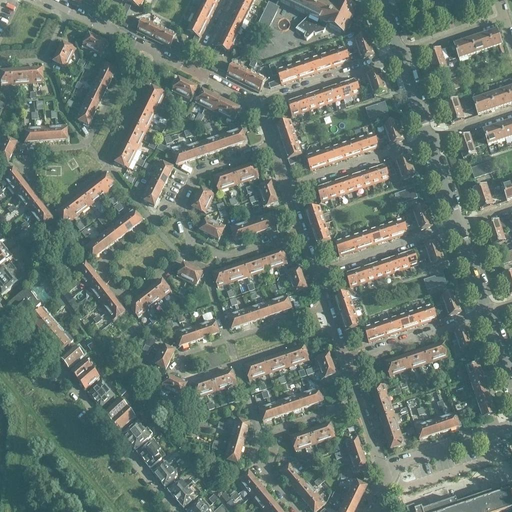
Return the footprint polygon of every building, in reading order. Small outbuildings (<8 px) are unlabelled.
[(140,9),(144,1),(141,0),(127,0),(126,3),(127,3),(132,5),(140,9)] [(214,11),(216,7),(203,0),(199,8),(211,14),(213,10),(214,11)] [(249,13),(253,5),(243,0),(239,0),(238,2),(239,3),(237,7),(249,13)] [(355,11),(342,5),(333,0),(277,0),(277,1),(321,23),(321,24),(343,35),(347,28),(349,29),(351,24),(349,23),(355,11)] [(267,27),(275,11),(276,8),(275,7),(269,4),(259,24),(267,27)] [(245,21),(249,13),(237,7),(235,11),(234,11),(232,15),(245,21)] [(209,19),(211,14),(199,8),(195,17),(208,23),(210,19),(209,19)] [(241,29),(245,21),(232,15),(230,18),(231,19),(229,23),(241,29)] [(206,27),(208,23),(195,17),(191,25),(203,31),(205,26),(206,27)] [(145,37),(152,24),(143,20),(141,25),(138,30),(137,34),(141,36),(141,35),(145,37)] [(237,37),(241,29),(229,23),(227,27),(226,27),(224,31),(237,37)] [(153,42),(160,28),(152,24),(145,37),(150,39),(149,40),(153,42)] [(201,35),(203,31),(191,25),(187,33),(195,37),(200,39),(202,35),(201,35)] [(162,45),(168,32),(160,28),(153,42),(157,44),(157,43),(162,45)] [(233,45),(237,37),(224,31),(222,35),(223,35),(221,39),(233,45)] [(502,46),(497,31),(487,35),(492,50),(497,48),(499,56),(503,55),(501,47),(502,46)] [(173,41),(176,37),(168,32),(162,45),(166,47),(165,48),(169,50),(171,46),(173,41)] [(92,52),(98,40),(89,35),(83,47),(85,48),(89,50),(92,52)] [(492,50),(487,35),(479,37),(485,53),(488,52),(487,51),(492,50)] [(370,46),(367,36),(355,40),(358,50),(370,46)] [(485,53),(479,37),(471,40),(476,55),(482,53),(482,54),(485,53)] [(229,54),(233,45),(221,39),(219,43),(218,43),(216,47),(221,50),(229,54)] [(102,56),(107,46),(108,45),(98,40),(92,52),(102,56)] [(476,55),(471,40),(462,43),(468,59),(470,58),(470,57),(476,55)] [(468,59),(462,43),(453,46),(458,61),(464,59),(465,60),(468,59)] [(70,59),(74,50),(63,44),(58,53),(70,59)] [(374,56),(370,46),(358,50),(361,60),(374,56)] [(350,63),(347,54),(345,49),(336,52),(341,65),(345,64),(346,65),(350,63)] [(443,61),(440,51),(427,55),(431,65),(443,61)] [(341,65),(336,52),(328,55),(333,69),(337,68),(336,67),(341,65)] [(65,69),(70,59),(58,53),(53,63),(65,69)] [(333,69),(328,55),(319,58),(324,71),(328,70),(328,71),(333,69)] [(324,71),(319,58),(311,61),(316,75),(320,74),(319,73),(324,71)] [(316,75),(311,61),(302,64),(307,77),(311,75),(311,76),(316,75)] [(447,71),(443,61),(431,65),(434,75),(447,71)] [(307,77),(302,64),(294,67),(298,81),(303,79),(302,78),(307,77)] [(112,80),(116,71),(105,65),(100,74),(112,80)] [(235,81),(241,69),(233,65),(231,70),(228,75),(226,78),(230,80),(231,79),(235,81)] [(298,81),(294,67),(285,70),(290,83),(294,81),(294,82),(298,81)] [(243,86),(249,73),(241,69),(235,81),(239,83),(239,84),(243,86)] [(43,83),(42,70),(32,71),(33,84),(43,83)] [(285,70),(277,72),(276,73),(277,73),(278,76),(279,81),(281,86),(281,87),(285,85),(285,84),(290,83),(285,70)] [(33,84),(32,71),(21,72),(22,85),(33,84)] [(382,81),(379,71),(366,75),(370,86),(382,81)] [(12,85),(11,72),(0,73),(1,86),(12,85)] [(22,85),(21,72),(11,72),(12,85),(22,85)] [(251,89),(257,77),(249,73),(243,86),(247,88),(247,87),(251,89)] [(107,89),(112,80),(100,74),(95,84),(107,89)] [(259,94),(265,81),(257,77),(251,89),(255,91),(255,92),(259,94)] [(182,96),(188,84),(178,79),(172,91),(182,96)] [(360,94),(355,80),(351,81),(351,82),(347,84),(352,97),(360,94)] [(386,91),(383,84),(382,81),(370,86),(373,96),(386,91)] [(102,99),(106,91),(107,89),(95,84),(91,93),(102,99)] [(192,101),(197,89),(188,84),(182,96),(192,101)] [(352,97),(347,84),(343,85),(342,84),(338,86),(343,100),(352,97)] [(343,100),(338,86),(334,87),(334,88),(330,90),(334,103),(343,100)] [(159,104),(164,95),(164,94),(152,88),(148,98),(159,104)] [(334,103),(330,90),(326,91),(325,90),(321,91),(326,106),(334,103)] [(511,105),(507,90),(501,92),(501,91),(498,92),(503,108),(511,105)] [(206,107),(211,96),(202,91),(196,103),(206,107)] [(326,106),(321,91),(317,93),(317,94),(313,95),(317,109),(326,106)] [(503,108),(498,92),(495,93),(495,94),(490,96),(495,111),(503,108)] [(98,108),(102,99),(91,93),(86,103),(98,108)] [(317,109),(313,95),(308,97),(308,96),(304,97),(309,111),(317,109)] [(215,112),(221,101),(211,96),(206,107),(215,112)] [(495,111),(490,96),(484,98),(484,97),(481,98),(486,114),(495,111)] [(309,111),(304,97),(300,99),(300,100),(296,101),(300,114),(309,111)] [(155,113),(159,104),(148,98),(143,107),(155,113)] [(486,114),(481,98),(478,99),(478,100),(472,102),(477,117),(486,114)] [(224,117),(230,105),(221,101),(215,112),(224,117)] [(300,114),(296,101),(291,103),(291,102),(287,103),(292,117),(300,114)] [(460,111),(457,101),(444,105),(448,115),(460,111)] [(93,118),(97,110),(98,108),(86,103),(81,112),(93,118)] [(234,122),(239,111),(240,110),(230,105),(224,117),(234,122)] [(150,122),(155,113),(143,107),(138,117),(150,122)] [(464,121),(460,111),(448,115),(451,126),(464,121)] [(88,127),(93,118),(81,112),(77,121),(88,127)] [(199,126),(203,118),(199,115),(195,124),(199,126)] [(145,132),(150,122),(138,117),(134,126),(145,132)] [(281,125),(276,126),(275,126),(277,131),(278,130),(279,135),(292,130),(289,122),(284,124),(281,125)] [(399,132),(396,122),(384,126),(387,136),(399,132)] [(511,139),(511,133),(508,123),(500,126),(505,141),(511,139),(511,140),(511,139)] [(141,141),(145,132),(134,126),(129,135),(141,141)] [(505,141),(500,126),(491,129),(497,145),(500,144),(499,143),(505,141)] [(68,141),(67,128),(56,129),(57,142),(68,141)] [(57,142),(56,129),(46,130),(47,143),(57,142)] [(497,145),(491,129),(483,132),(488,147),(494,145),(494,146),(497,145)] [(36,143),(35,130),(25,131),(25,144),(36,143)] [(47,143),(46,130),(35,130),(36,143),(47,143)] [(295,139),(292,130),(279,135),(281,139),(280,140),(281,144),(295,139)] [(246,143),(242,131),(232,134),(236,146),(246,143)] [(403,142),(400,134),(399,132),(387,136),(390,146),(403,142)] [(236,146),(232,134),(222,137),(226,150),(236,146)] [(136,151),(141,141),(129,135),(124,145),(136,151)] [(379,149),(376,140),(374,135),(365,138),(370,151),(374,150),(375,151),(379,149)] [(472,147),(469,136),(456,141),(460,151),(472,147)] [(226,150),(222,137),(212,141),(216,153),(226,150)] [(370,151),(365,138),(357,141),(362,155),(366,154),(365,153),(370,151)] [(12,154),(17,144),(5,139),(1,148),(12,154)] [(298,147),(295,139),(281,144),(282,148),(283,147),(285,152),(298,147)] [(216,153),(212,141),(202,144),(206,156),(216,153)] [(362,155),(357,141),(348,144),(353,157),(357,155),(358,156),(362,155)] [(206,156),(202,144),(192,147),(196,160),(206,156)] [(353,157),(348,144),(340,147),(345,161),(349,159),(348,158),(353,157)] [(131,160),(136,151),(124,145),(120,154),(131,160)] [(196,160),(192,147),(182,151),(186,163),(196,160)] [(301,156),(298,147),(285,152),(286,156),(285,157),(287,161),(288,161),(292,159),(295,158),(301,156)] [(345,161),(340,147),(331,150),(336,163),(340,161),(341,162),(345,161)] [(476,157),(472,147),(460,151),(463,161),(476,157)] [(0,159),(8,163),(12,154),(1,148),(0,149),(0,159)] [(336,163),(331,150),(323,153),(328,167),(332,165),(331,164),(336,163)] [(186,163),(182,151),(172,154),(176,167),(186,163)] [(328,167),(323,153),(314,155),(319,168),(323,167),(324,168),(328,167)] [(127,170),(131,160),(120,154),(115,164),(127,170)] [(319,168),(314,155),(306,158),(310,172),(315,171),(314,170),(319,168)] [(411,167),(408,157),(396,161),(399,171),(411,167)] [(168,179),(173,169),(161,163),(156,173),(168,179)] [(258,178),(254,167),(254,166),(243,169),(248,181),(258,178)] [(389,180),(384,166),(380,167),(381,168),(376,170),(381,183),(389,180)] [(415,177),(412,170),(411,167),(399,171),(402,181),(415,177)] [(248,181),(243,169),(234,172),(238,185),(248,181)] [(20,178),(15,173),(13,170),(3,178),(9,186),(20,178)] [(381,183),(376,170),(372,171),(371,170),(367,172),(372,186),(381,183)] [(238,185),(234,172),(224,176),(228,188),(238,185)] [(372,186),(367,172),(363,173),(364,174),(359,175),(363,188),(372,186)] [(164,188),(168,179),(156,173),(152,182),(164,188)] [(363,188),(359,175),(355,177),(354,176),(350,177),(355,191),(363,188)] [(115,186),(107,176),(98,183),(106,193),(115,186)] [(228,188),(224,176),(213,179),(218,192),(228,188)] [(355,191),(350,177),(346,179),(346,180),(342,181),(346,194),(355,191)] [(26,186),(25,185),(20,178),(9,186),(16,194),(26,186)] [(346,194),(342,181),(338,183),(337,182),(333,183),(338,197),(346,194)] [(159,198),(163,190),(164,188),(152,182),(147,192),(159,198)] [(106,193),(98,183),(90,189),(98,199),(106,193)] [(338,197),(333,183),(329,184),(329,185),(325,187),(329,200),(338,197)] [(511,200),(511,189),(510,183),(507,184),(507,186),(501,188),(506,202),(511,200)] [(274,194),(271,184),(259,188),(262,198),(274,194)] [(33,195),(28,189),(26,186),(16,194),(22,203),(33,195)] [(489,197),(486,186),(473,191),(477,201),(489,197)] [(329,200),(325,187),(321,188),(320,187),(316,189),(321,203),(329,200)] [(98,199),(90,189),(82,195),(90,206),(98,199)] [(208,205),(213,196),(201,190),(197,199),(208,205)] [(154,207),(159,198),(147,192),(142,201),(154,207)] [(278,204),(274,194),(262,198),(265,208),(278,204)] [(39,203),(38,201),(33,195),(22,203),(29,211),(39,203)] [(90,206),(82,195),(74,202),(82,212),(90,206)] [(493,207),(489,197),(477,201),(480,211),(493,207)] [(203,215),(208,205),(197,199),(192,209),(203,215)] [(82,212),(74,202),(65,208),(73,219),(82,212)] [(45,211),(39,203),(29,211),(35,219),(45,211)] [(310,210),(305,212),(304,212),(306,217),(307,216),(308,221),(321,216),(318,207),(313,209),(310,210)] [(73,219),(65,208),(57,215),(65,225),(73,219)] [(428,218),(425,208),(413,212),(416,222),(428,218)] [(52,220),(45,211),(35,219),(42,228),(52,220)] [(142,222),(134,212),(126,218),(134,228),(142,222)] [(275,229),(271,216),(261,220),(265,232),(275,229)] [(324,225),(321,216),(308,221),(310,225),(309,225),(310,230),(324,225)] [(134,228),(126,218),(118,225),(126,235),(134,228)] [(432,228),(429,220),(428,218),(416,222),(419,232),(432,228)] [(209,236),(215,225),(205,220),(200,232),(209,236)] [(265,232),(261,220),(251,223),(255,235),(265,232)] [(408,235),(405,226),(403,221),(395,224),(399,237),(403,235),(404,236),(408,235)] [(502,233),(498,222),(485,227),(489,237),(502,233)] [(255,235),(251,223),(241,227),(245,239),(255,235)] [(399,237),(395,224),(386,227),(391,241),(395,239),(394,238),(399,237)] [(126,235),(118,225),(109,231),(117,241),(126,235)] [(219,241),(224,230),(215,225),(209,236),(219,241)] [(327,233),(324,225),(310,230),(312,234),(313,233),(314,238),(327,233)] [(245,239),(241,227),(231,230),(235,242),(245,239)] [(391,241),(386,227),(377,230),(382,243),(386,241),(387,242),(391,241)] [(382,243),(377,230),(369,233),(374,247),(378,245),(377,244),(382,243)] [(117,241),(109,231),(101,237),(109,248),(117,241)] [(330,242),(327,234),(327,233),(314,238),(316,242),(315,242),(316,247),(317,246),(322,245),(324,244),(330,242)] [(374,247),(369,233),(360,236),(365,248),(369,247),(370,248),(374,247)] [(505,243),(502,233),(489,237),(492,247),(505,243)] [(365,248),(360,236),(352,238),(357,252),(361,251),(360,250),(365,248)] [(109,248),(101,237),(93,244),(101,254),(109,248)] [(357,252),(352,238),(343,241),(348,254),(352,253),(353,254),(357,252)] [(348,254),(343,241),(335,244),(339,258),(344,257),(343,256),(348,254)] [(440,253),(437,243),(425,247),(428,257),(440,253)] [(101,254),(93,244),(84,250),(92,261),(101,254)] [(287,264),(283,252),(283,251),(272,255),(277,267),(287,264)] [(418,266),(413,252),(409,253),(410,254),(405,255),(410,268),(418,266)] [(444,263),(441,255),(440,253),(428,257),(431,267),(444,263)] [(277,267),(272,255),(263,258),(267,271),(277,267)] [(410,268),(405,255),(401,257),(400,256),(396,257),(401,271),(410,268)] [(401,271),(396,257),(392,259),(393,260),(388,261),(393,274),(401,271)] [(267,271),(263,258),(253,262),(257,274),(267,271)] [(393,274),(388,261),(384,263),(383,262),(379,263),(384,277),(393,274)] [(75,272),(82,266),(79,262),(72,267),(75,272)] [(257,274),(253,262),(243,265),(247,277),(257,274)] [(24,280),(11,263),(5,268),(0,271),(0,295),(1,297),(18,284),(24,280)] [(86,263),(82,266),(75,272),(76,272),(82,280),(92,272),(86,263)] [(384,277),(379,263),(375,264),(376,265),(371,267),(375,280),(384,277)] [(187,281),(193,270),(183,265),(177,277),(187,281)] [(247,277),(243,265),(233,268),(237,281),(247,277)] [(375,280),(371,267),(367,268),(366,267),(362,269),(367,283),(375,280)] [(237,281),(233,268),(223,272),(227,284),(237,281)] [(367,283),(362,269),(358,270),(358,271),(354,273),(358,286),(367,283)] [(196,286),(202,275),(202,274),(193,270),(187,281),(196,286)] [(303,280),(300,270),(287,274),(291,284),(303,280)] [(99,280),(97,278),(92,272),(82,280),(89,288),(99,280)] [(227,284),(223,272),(213,275),(217,287),(227,284)] [(358,286),(354,273),(350,274),(349,273),(345,275),(350,289),(358,286)] [(511,284),(511,273),(502,277),(506,287),(511,284)] [(105,288),(100,282),(99,280),(89,288),(95,296),(105,288)] [(307,290),(303,280),(291,284),(294,294),(307,290)] [(170,292),(166,286),(162,281),(154,288),(162,298),(170,292)] [(112,296),(110,294),(105,288),(95,296),(101,304),(112,296)] [(162,298),(154,288),(146,294),(153,305),(162,298)] [(21,322),(40,306),(27,290),(19,296),(9,304),(15,312),(14,313),(21,322)] [(342,295),(340,290),(332,292),(334,298),(342,295)] [(342,295),(334,298),(333,298),(335,302),(336,302),(337,306),(350,302),(347,293),(342,295)] [(457,303),(454,293),(442,298),(445,308),(457,303)] [(153,305),(146,294),(137,301),(145,311),(153,305)] [(118,305),(113,298),(112,296),(101,304),(108,313),(118,305)] [(291,310),(287,298),(277,301),(281,314),(291,310)] [(145,311),(137,301),(129,307),(137,318),(145,311)] [(281,314),(277,301),(267,305),(271,317),(281,314)] [(353,310),(350,302),(337,306),(339,311),(338,311),(339,315),(353,310)] [(461,314),(458,306),(457,303),(445,308),(449,318),(461,314)] [(125,313),(124,313),(118,305),(108,313),(114,321),(125,313)] [(271,317),(267,305),(257,308),(261,320),(271,317)] [(437,321),(434,311),(432,307),(424,310),(428,323),(432,321),(433,322),(437,321)] [(261,320),(257,308),(247,312),(251,324),(261,320)] [(356,319),(353,310),(339,315),(341,319),(342,319),(343,323),(356,319)] [(428,323),(424,310),(415,313),(420,327),(424,325),(423,324),(428,323)] [(36,331),(49,319),(42,311),(29,322),(32,326),(33,328),(34,329),(36,330),(36,331)] [(251,324),(247,312),(237,315),(241,327),(251,324)] [(420,327),(415,313),(406,316),(411,329),(415,327),(416,328),(420,327)] [(241,327),(237,315),(227,318),(231,331),(241,327)] [(411,329),(406,316),(398,318),(403,332),(407,331),(406,330),(411,329)] [(403,332),(398,318),(389,321),(394,334),(398,333),(399,334),(403,332)] [(43,339),(56,328),(49,319),(36,331),(37,332),(38,333),(39,335),(41,336),(43,339)] [(359,328),(356,319),(343,323),(345,328),(344,328),(345,332),(346,332),(353,330),(359,328)] [(394,334),(389,321),(381,324),(386,338),(390,337),(389,336),(394,334)] [(219,335),(215,322),(205,326),(209,338),(219,335)] [(209,338),(205,326),(201,327),(200,324),(194,326),(195,329),(199,342),(209,338)] [(386,338),(381,324),(372,327),(377,340),(381,339),(382,340),(386,338)] [(377,340),(372,327),(364,330),(368,344),(373,343),(372,342),(377,340)] [(51,347),(64,336),(56,328),(43,339),(47,343),(47,344),(48,346),(50,346),(51,347)] [(199,342),(195,329),(185,333),(189,345),(199,342)] [(469,339),(466,329),(454,333),(457,343),(469,339)] [(355,335),(353,330),(346,332),(348,338),(355,335)] [(189,345),(185,333),(175,336),(179,348),(189,345)] [(58,356),(73,343),(66,334),(64,336),(51,347),(52,348),(52,350),(53,352),(55,352),(58,356)] [(88,339),(84,342),(91,352),(95,349),(88,339)] [(473,349),(469,339),(457,343),(460,353),(473,349)] [(449,357),(445,345),(445,344),(435,348),(439,360),(449,357)] [(69,370),(87,356),(79,346),(61,360),(69,370)] [(170,362),(175,352),(163,346),(158,356),(170,362)] [(308,361),(305,349),(304,348),(294,352),(298,364),(308,361)] [(439,360),(435,348),(425,351),(429,363),(439,360)] [(429,363),(425,351),(415,354),(419,367),(429,363)] [(298,364),(294,352),(284,355),(288,367),(298,364)] [(419,367),(415,354),(405,358),(409,370),(419,367)] [(288,367),(284,355),(274,358),(278,371),(288,367)] [(332,365),(329,355),(316,359),(320,370),(332,365)] [(165,371),(170,362),(158,356),(154,365),(165,371)] [(278,371),(274,358),(264,362),(268,374),(278,371)] [(409,370),(405,358),(395,361),(399,373),(409,370)] [(399,373),(395,361),(385,364),(389,377),(399,373)] [(78,382),(92,371),(85,362),(71,373),(78,382)] [(268,374),(264,362),(254,365),(258,377),(268,374)] [(258,377),(254,365),(244,369),(248,381),(258,377)] [(336,376),(332,365),(320,370),(323,380),(336,376)] [(482,375),(478,365),(465,369),(469,379),(482,375)] [(85,391),(99,380),(92,371),(78,382),(85,391)] [(236,385),(232,374),(233,373),(233,372),(222,376),(226,388),(236,385)] [(485,385),(482,377),(482,375),(469,379),(472,389),(485,385)] [(171,393),(177,381),(167,376),(161,388),(171,393)] [(226,388),(222,376),(212,379),(216,392),(226,388)] [(216,392),(212,379),(202,383),(206,395),(216,392)] [(180,398),(186,386),(177,381),(171,393),(180,398)] [(206,395),(202,383),(192,386),(196,399),(206,395)] [(488,395),(485,385),(472,389),(476,400),(488,395)] [(111,404),(97,387),(88,395),(100,410),(103,408),(105,409),(111,404)] [(386,397),(383,387),(370,391),(374,401),(386,397)] [(323,403),(319,392),(319,391),(309,394),(313,406),(323,403)] [(313,406),(309,394),(299,397),(303,410),(313,406)] [(492,405),(489,397),(488,395),(476,400),(479,410),(492,405)] [(303,410),(299,397),(289,401),(293,413),(303,410)] [(389,407),(386,397),(374,401),(377,411),(389,407)] [(112,423),(131,407),(123,399),(104,414),(112,423)] [(293,413),(289,401),(279,404),(283,416),(293,413)] [(283,416),(279,404),(269,408),(273,420),(283,416)] [(495,415),(492,405),(479,410),(483,420),(495,415)] [(131,407),(112,423),(119,432),(138,416),(131,407)] [(393,417),(389,407),(377,411),(380,421),(393,417)] [(273,420),(269,408),(259,411),(263,423),(273,420)] [(459,428),(455,415),(445,419),(449,431),(459,428)] [(396,426),(393,417),(380,421),(384,431),(396,426)] [(449,431),(445,419),(435,422),(439,434),(449,431)] [(247,435),(249,424),(237,421),(234,431),(247,435)] [(439,434),(435,422),(425,425),(429,438),(439,434)] [(429,438),(425,425),(415,429),(419,441),(429,438)] [(128,443),(139,434),(133,426),(122,435),(128,443)] [(335,438),(333,432),(330,426),(320,429),(324,441),(335,438)] [(399,436),(396,426),(384,431),(387,441),(399,436)] [(324,441),(320,429),(310,432),(315,445),(324,441)] [(244,445),(247,435),(234,431),(231,441),(244,445)] [(315,445),(310,432),(300,436),(305,448),(315,445)] [(135,450),(145,442),(139,434),(128,443),(134,451),(135,450)] [(305,448),(300,436),(290,439),(295,452),(305,448)] [(403,446),(399,436),(387,441),(391,451),(403,446)] [(361,450),(357,440),(345,444),(348,454),(361,450)] [(241,455),(243,448),(244,445),(231,441),(228,451),(241,455)] [(161,460),(155,452),(149,445),(137,454),(149,469),(161,460)] [(364,460),(361,452),(361,450),(348,454),(352,464),(364,460)] [(238,465),(241,455),(228,451),(225,461),(238,465)] [(188,467),(182,460),(177,465),(183,472),(188,467)] [(367,470),(364,460),(352,464),(355,474),(367,470)] [(158,480),(170,471),(163,463),(152,472),(158,480)] [(287,482),(297,474),(290,466),(281,474),(287,482)] [(164,488),(176,479),(170,471),(158,480),(164,488)] [(245,490),(255,481),(249,473),(239,481),(245,490)] [(294,490),(304,482),(297,474),(287,482),(294,490)] [(318,487),(325,482),(321,478),(315,483),(318,487)] [(187,490),(187,489),(180,481),(167,491),(175,500),(187,490)] [(197,490),(203,485),(200,481),(194,486),(197,490)] [(252,498),(262,489),(255,481),(245,490),(252,498)] [(301,498),(311,490),(304,482),(294,490),(301,498)] [(360,498),(361,498),(365,489),(364,488),(353,483),(348,492),(349,493),(360,498)] [(509,511),(511,511),(511,485),(508,487),(508,488),(482,497),(481,492),(423,511),(422,511),(422,510),(417,511),(414,511),(414,508),(406,511),(509,511)] [(259,506),(269,497),(262,489),(252,498),(259,506)] [(196,499),(189,492),(187,490),(175,500),(183,509),(196,499)] [(307,506),(317,498),(311,490),(301,498),(307,506)] [(356,508),(361,498),(360,498),(349,493),(345,502),(356,508)] [(218,501),(213,496),(208,501),(208,502),(209,503),(210,505),(209,505),(210,506),(212,506),(218,501)] [(235,502),(239,498),(238,496),(233,500),(229,503),(226,506),(228,508),(235,502)] [(264,511),(267,511),(276,505),(269,497),(259,506),(264,511)] [(312,511),(317,511),(324,506),(317,498),(307,506),(312,511)] [(205,511),(209,510),(207,508),(205,509),(198,502),(186,511),(205,511)] [(354,511),(356,508),(345,502),(340,511),(341,511),(340,511),(354,511)]
